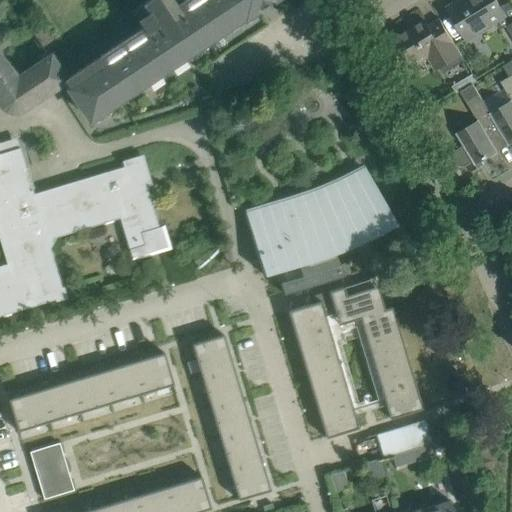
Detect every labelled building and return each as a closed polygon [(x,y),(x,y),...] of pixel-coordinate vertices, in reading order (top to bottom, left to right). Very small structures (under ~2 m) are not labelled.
[(90,118),(244,16),(245,17),(270,0),(183,0),(177,4),(174,0),(146,0),(131,10),(142,27),(65,79),(65,81),(90,118)] [(506,15),(496,0),(460,0),(448,7),(464,35),(489,20),(491,24),(506,15)] [(465,60),(451,36),(440,19),(428,26),(425,20),(396,37),(412,63),(432,52),(444,73),(465,60)] [(0,56),(0,102),(3,107),(5,109),(8,111),(12,112),(15,112),(18,111),(21,110),(65,81),(65,79),(50,56),(17,78),(0,56)] [(511,143),(511,60),(504,66),(510,76),(501,81),(511,100),(490,112),(489,113),(509,145),(511,143)] [(509,145),(489,113),(490,112),(474,84),(461,91),(478,120),(456,133),(463,145),(456,150),(454,154),(455,159),(457,162),(460,165),(465,166),(473,161),(475,165),(509,145)] [(124,216),(126,223),(122,224),(130,249),(145,245),(146,251),(166,245),(160,226),(158,226),(146,187),(147,186),(139,159),(123,164),(123,165),(34,193),(20,147),(0,153),(0,315),(55,299),(56,301),(67,297),(64,286),(62,286),(50,248),(57,236),(124,216)] [(248,218),(247,218),(264,275),(282,270),(285,280),(280,282),(283,294),(351,273),(347,261),(339,264),(335,253),(348,248),(359,243),(371,237),(374,236),(385,231),(397,224),(367,171),(356,176),(351,179),(345,182),(335,187),(325,191),(314,195),(303,199),(291,203),(294,211),(273,218),(270,210),(258,213),(248,216),(248,218)] [(374,276),(328,290),(338,324),(359,318),(389,417),(389,418),(422,408),(392,308),(391,306),(384,308),(374,276)] [(313,302),(288,310),(326,437),(358,427),(320,300),(313,302)] [(223,334),(191,343),(238,499),(270,489),(223,334)] [(164,351),(8,398),(18,430),(174,383),(164,351)] [(60,442),(30,451),(34,462),(41,487),(44,498),(74,489),(60,442)] [(344,473),(330,477),(336,495),(349,491),(344,473)] [(79,511),(195,511),(211,507),(201,475),(79,511)] [(453,511),(450,500),(412,511),(411,508),(397,511),(396,511),(453,511)]
